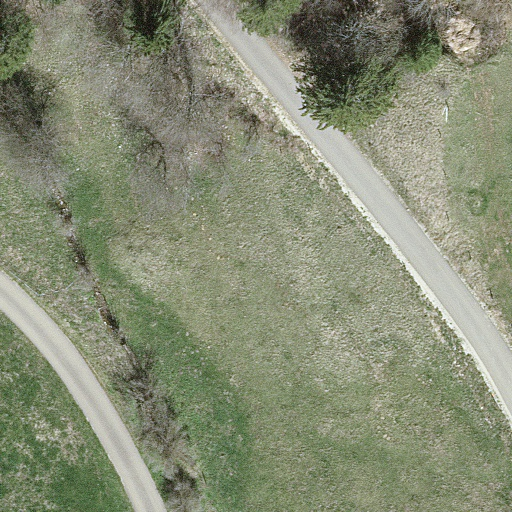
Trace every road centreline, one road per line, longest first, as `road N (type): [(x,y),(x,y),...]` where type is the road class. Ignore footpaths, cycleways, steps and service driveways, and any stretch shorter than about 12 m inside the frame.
road 1 (unclassified): [(209,0),(448,291),(511,394)]
road 2 (track): [(150,511),(92,377),(0,288)]
